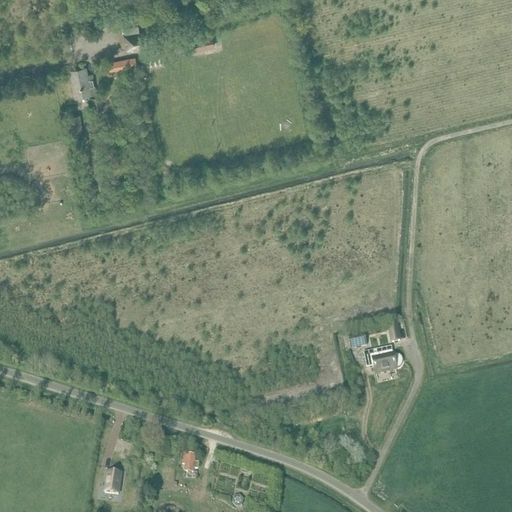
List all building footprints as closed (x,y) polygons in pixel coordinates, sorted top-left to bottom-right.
[(199,18),(187,21),(189,30),(201,27),(199,18)] [(129,34),(123,35),(126,52),(142,49),(138,26),(128,28),(129,34)] [(212,35),(191,39),(194,50),(214,45),(212,35)] [(110,71),(127,67),(137,66),(135,58),(108,63),(110,71)] [(72,78),(70,78),(72,86),(74,86),(76,98),(90,95),(96,94),(93,73),(86,75),(85,68),(71,71),(72,78)] [(93,98),(95,110),(103,109),(101,96),(93,98)] [(122,105),(112,107),(115,118),(124,116),(124,114),(128,112),(127,107),(122,108),(122,105)] [(82,130),(80,115),(67,117),(69,132),(82,130)] [(397,326),(390,327),(393,343),(400,341),(397,326)] [(351,350),(367,346),(364,334),(348,337),(351,350)] [(380,357),(372,359),(375,374),(397,370),(396,369),(398,368),(400,367),(402,365),(402,363),(402,360),(401,358),(400,357),(398,356),(395,355),(394,356),(393,354),(393,355),(391,348),(378,351),(380,357)] [(185,454),(183,465),(186,465),(185,472),(193,473),(193,469),(198,469),(199,464),(194,463),(195,456),(185,454)] [(108,472),(105,493),(119,495),(122,474),(108,472)] [(234,497),(232,503),(236,508),(242,506),(244,500),(240,496),(234,497)]
